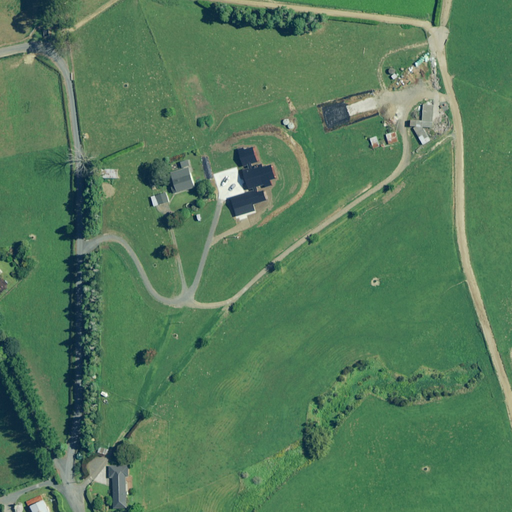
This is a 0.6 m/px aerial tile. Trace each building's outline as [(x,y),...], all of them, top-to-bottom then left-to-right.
[(399,77),(393,68),(388,72),(394,80),(399,77)] [(434,106),(424,106),(424,121),(412,120),(412,127),(414,127),(424,145),(432,141),(424,128),(434,128),(434,106)] [(389,142),(392,141),(392,145),(400,143),(397,133),(389,135),(387,135),(389,142)] [(379,144),(377,137),(371,139),(373,146),(379,144)] [(196,188),(192,174),(194,173),(190,160),(187,161),(181,163),(183,170),(172,174),(176,186),(172,187),(175,195),(196,188)] [(118,179),(118,170),(104,170),(103,179),(118,179)] [(170,203),(167,193),(152,198),(155,207),(170,203)] [(8,285),(0,276),(3,274),(0,270),(0,294),(0,295),(7,288),(6,287),(8,285)] [(108,450),(102,447),(99,453),(106,456),(108,450)] [(131,477),(130,466),(110,467),(111,479),(114,478),(115,509),(128,509),(127,477),(131,477)] [(49,511),(45,501),(32,507),(33,511),(49,511)]
